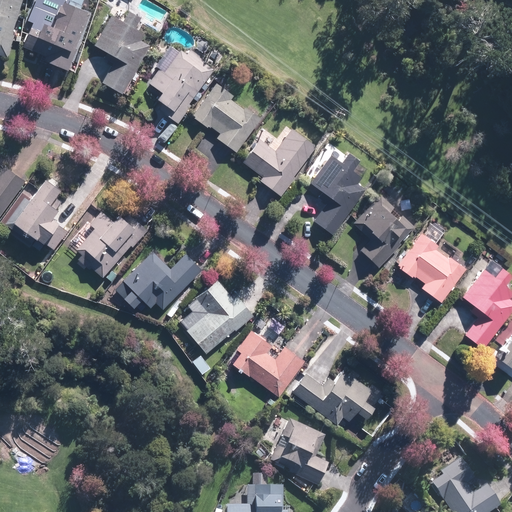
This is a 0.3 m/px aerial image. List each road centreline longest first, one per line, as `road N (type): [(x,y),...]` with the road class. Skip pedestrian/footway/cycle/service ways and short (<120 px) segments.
road 1 (residential): [(0,105),(75,126),(146,164),(443,382)]
road 2 (residential): [(351,511),(372,470),(443,382)]
